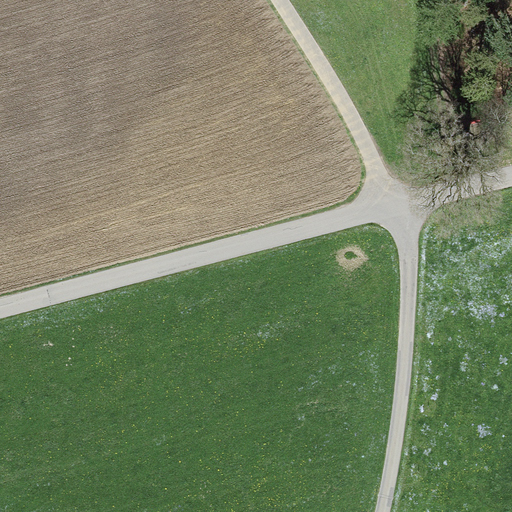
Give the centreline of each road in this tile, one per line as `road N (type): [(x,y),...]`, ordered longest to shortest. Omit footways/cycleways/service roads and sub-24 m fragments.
road 1 (unclassified): [(397,204),(0,308)]
road 2 (unclassified): [(397,204),(407,237),(405,351),(382,511)]
road 3 (track): [(458,189),(429,0)]
